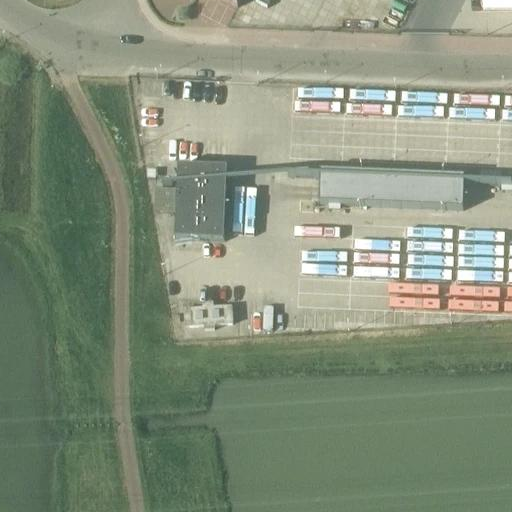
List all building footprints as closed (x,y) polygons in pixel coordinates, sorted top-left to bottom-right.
[(215,0),(236,10),(241,0),(215,0)] [(319,27),(340,31),(341,22),(321,18),(319,27)] [(224,244),(227,170),(178,168),(175,241),(224,244)] [(463,212),(465,179),(320,173),(319,206),(463,212)] [(231,326),(230,309),(211,310),(211,306),(201,307),(201,311),(182,312),(183,330),(202,328),(203,333),(212,332),(212,328),(231,326)]
